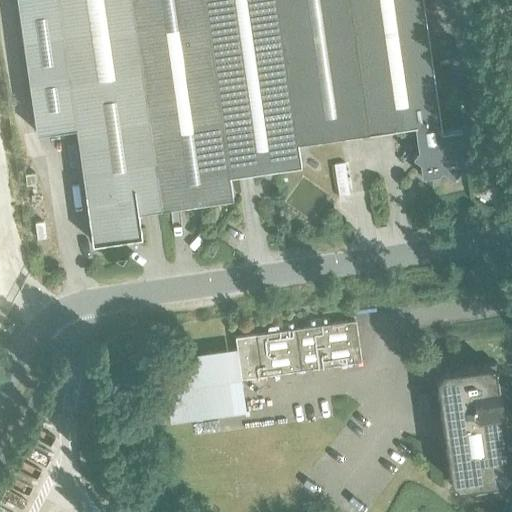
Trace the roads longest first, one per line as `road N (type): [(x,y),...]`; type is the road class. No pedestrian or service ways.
road 1 (unclassified): [(511,238),(85,292),(54,304),(25,330),(0,378)]
road 2 (unknown): [(5,0),(22,86),(85,292)]
road 3 (unknown): [(397,252),(374,27),(378,0)]
